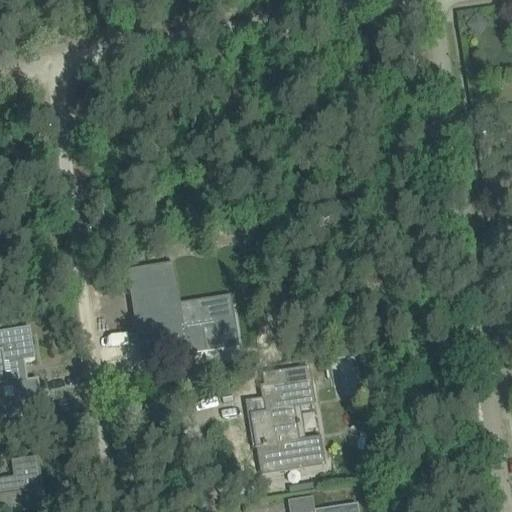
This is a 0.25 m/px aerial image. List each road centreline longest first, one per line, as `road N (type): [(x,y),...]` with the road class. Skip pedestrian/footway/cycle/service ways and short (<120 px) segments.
road 1 (residential): [(374,0),(73,56),(56,66),(101,421)]
road 2 (residential): [(472,393),(428,0)]
road 3 (residential): [(101,421),(181,415),(193,431),(204,511)]
